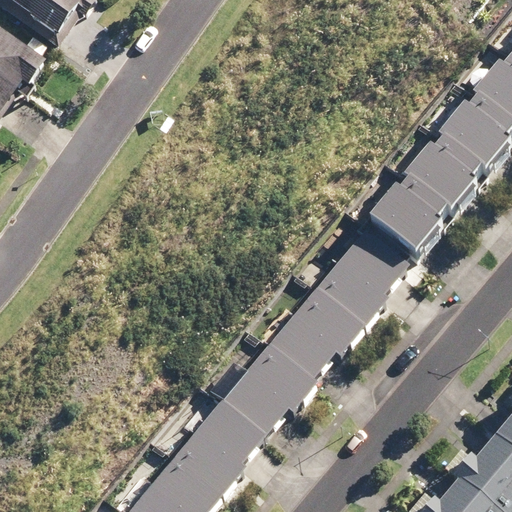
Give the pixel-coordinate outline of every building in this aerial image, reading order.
[(89,0),(21,0),(59,34),(89,0)] [(0,96),(36,56),(0,24),(0,96)] [(506,66),(492,82),(511,99),(511,60),(507,67),(506,66)] [(470,109),(462,118),(510,157),(511,154),(511,145),(511,143),(511,99),(492,82),(477,100),(477,101),(471,109),(470,109)] [(446,143),(436,155),(476,188),(485,177),(490,181),(510,157),(462,118),(443,140),(446,143)] [(433,153),(403,188),(451,227),(481,192),(433,153)] [(403,188),(374,223),(422,263),(451,227),(403,188)] [(369,233),(321,290),(371,331),(393,304),(389,301),(414,271),(369,233)] [(321,290),(273,347),(318,384),(339,359),(344,363),(371,331),(321,290)] [(273,347),(226,404),(271,442),(293,417),(296,420),(323,388),(318,384),(273,347)] [(226,404),(178,461),(227,502),(250,474),(247,471),(271,442),(226,404)] [(511,511),(511,423),(481,459),(469,448),(450,469),(467,485),(450,505),(434,491),(415,511),(511,511)] [(178,461),(134,511),(218,511),(227,502),(178,461)]
